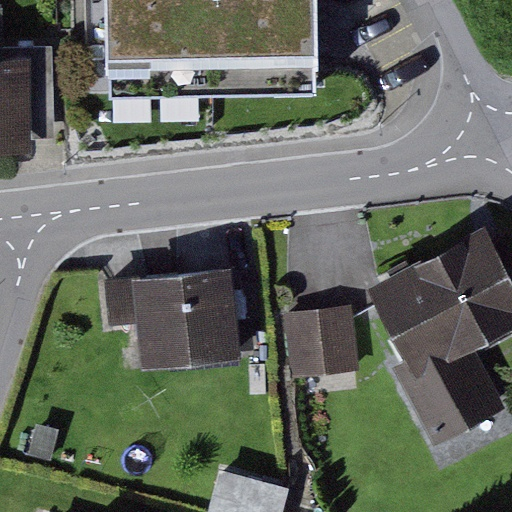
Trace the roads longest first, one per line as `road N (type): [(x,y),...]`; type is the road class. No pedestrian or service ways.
road 1 (residential): [(55,216),(416,173),(497,137)]
road 2 (residential): [(0,400),(55,216)]
road 3 (residential): [(435,0),(497,137)]
